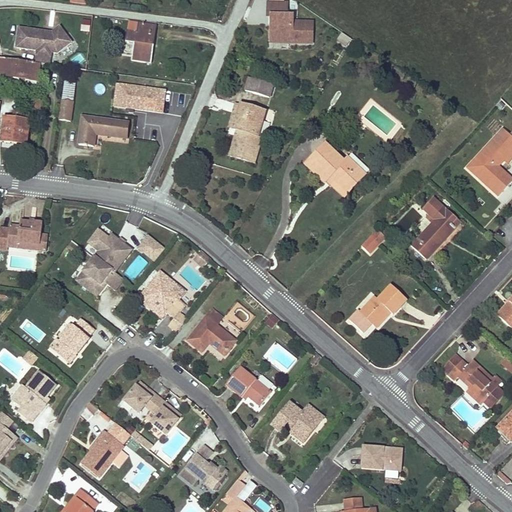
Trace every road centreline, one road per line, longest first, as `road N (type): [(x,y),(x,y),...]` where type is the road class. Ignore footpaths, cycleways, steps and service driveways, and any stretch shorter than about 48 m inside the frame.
road 1 (residential): [(291,511),(210,402),(143,353),(128,352),(114,357),(73,412),(28,511)]
road 2 (unclassified): [(159,203),(384,399)]
road 3 (residential): [(14,0),(228,33)]
road 4 (residential): [(384,399),(511,260)]
road 5 (residential): [(228,33),(159,203)]
road 6 (unclassified): [(384,399),(511,510)]
road 7 (unclassified): [(0,180),(159,203)]
